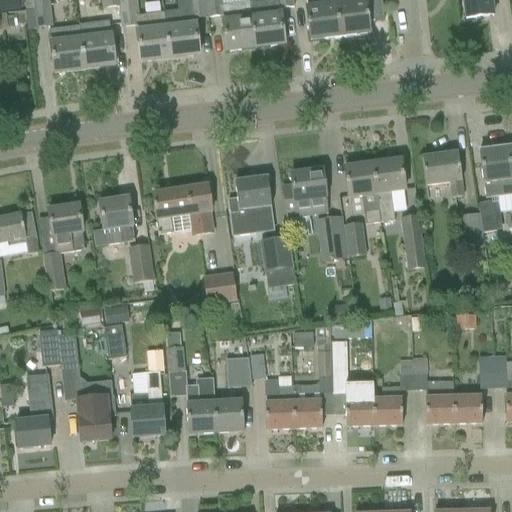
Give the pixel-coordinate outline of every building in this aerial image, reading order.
[(0,0),(2,14),(19,12),(17,0),(0,0)] [(31,0),(33,12),(35,30),(51,28),(47,0),(31,0)] [(101,0),(102,5),(103,10),(119,9),(121,9),(120,3),(121,3),(120,0),(101,0)] [(179,13),(163,15),(164,19),(169,61),(199,57),(195,27),(194,27),(193,22),(208,20),(204,0),(187,0),(188,8),(179,10),(179,13)] [(248,0),(204,0),(208,20),(222,18),(223,24),(222,24),(226,54),(255,50),(249,6),(248,0)] [(249,6),(255,50),(284,47),(280,17),(279,11),(293,9),(292,0),(278,0),(278,2),(249,6)] [(305,9),(309,43),(339,40),(334,0),(320,0),(321,1),(327,0),(329,0),(330,6),(305,9)] [(334,0),(339,40),(369,36),(367,24),(383,22),(380,0),(334,0)] [(462,0),(465,21),(492,18),(493,17),(490,0),(462,0)] [(121,3),(120,3),(121,9),(123,30),(139,27),(140,34),(136,34),(140,64),(169,61),(164,19),(163,15),(141,19),(139,19),(137,1),(125,2),(121,3)] [(80,41),(83,72),(114,68),(111,37),(109,37),(108,25),(95,26),(97,39),(80,41)] [(48,45),(53,76),(83,72),(80,41),(78,29),(48,32),(50,45),(48,45)] [(511,189),(507,150),(478,153),(485,201),(511,197),(511,189)] [(452,200),(463,199),(457,156),(421,160),(425,188),(450,185),(452,200)] [(400,163),(373,166),(381,225),(383,225),(396,223),(394,214),(392,195),(403,193),(405,193),(400,163)] [(359,168),(344,170),(349,201),(350,201),(363,199),(365,217),(366,227),(381,225),(373,166),(359,168)] [(282,190),(287,226),(309,222),(308,219),(328,216),(325,193),(322,173),(290,177),(291,189),(282,190)] [(227,202),(233,239),(254,236),(253,227),(273,224),(267,180),(234,184),(237,201),(227,202)] [(179,192),(152,196),(157,237),(170,235),(168,221),(183,219),(189,218),(192,240),(214,237),(207,188),(179,192)] [(93,234),(95,249),(121,246),(135,244),(128,203),(128,200),(127,200),(98,205),(102,233),(93,234)] [(491,203),(477,205),(479,217),(482,235),(498,232),(501,232),(501,231),(498,204),(492,205),(491,203)] [(47,258),(43,259),(48,294),(66,291),(60,256),(85,252),(78,209),(78,208),(47,213),(52,241),(44,243),(47,258)] [(30,215),(0,220),(0,246),(6,245),(7,250),(26,247),(27,254),(28,257),(38,254),(35,243),(30,217),(31,217),(30,215)] [(479,217),(456,220),(461,253),(465,252),(467,259),(483,257),(482,249),(484,248),(481,235),(482,235),(479,217)] [(318,225),(323,264),(346,261),(341,221),(318,225)] [(405,253),(408,273),(425,270),(422,251),(417,221),(401,223),(405,253)] [(345,230),(349,260),(367,258),(362,228),(345,230)] [(265,274),(267,291),(294,287),(287,240),(260,244),(264,274),(265,274)] [(127,251),(133,286),(152,283),(147,248),(127,251)] [(202,279),(206,309),(236,305),(232,275),(202,279)] [(402,304),(393,305),(395,320),(404,318),(402,304)] [(103,311),(105,327),(129,324),(126,307),(103,311)] [(79,314),(81,330),(100,326),(98,311),(79,314)] [(475,318),(455,319),(456,332),(475,331),(475,318)] [(349,327),(333,328),(333,338),(333,342),(349,341),(349,327)] [(107,359),(108,362),(126,359),(121,328),(103,330),(107,359)] [(329,330),(316,331),(317,355),(318,379),(319,379),(330,379),(330,354),(329,330)] [(56,333),(38,335),(42,369),(58,368),(60,368),(57,340),(56,333)] [(294,336),(293,336),(293,350),(294,350),(313,349),(313,335),(294,336)] [(72,338),(57,340),(60,368),(78,366),(78,365),(75,338),(72,338)] [(346,345),(331,346),(332,381),(332,398),(332,419),(345,418),(346,430),(373,429),(372,402),(372,386),(347,387),(346,345)] [(165,351),(168,377),(184,376),(182,350),(165,351)] [(249,359),(252,381),(266,380),(263,357),(249,359)] [(492,359),(479,360),(478,360),(479,391),(479,392),(492,391),(492,359)] [(505,425),(511,425),(511,381),(505,381),(505,359),(492,359),(492,391),(505,391),(505,398),(505,425)] [(226,362),(227,391),(251,389),(248,361),(226,362)] [(412,370),(412,392),(425,393),(425,400),(425,427),(453,426),(453,400),(452,384),(427,385),(426,385),(426,361),(412,361),(412,370)] [(412,370),(398,370),(399,389),(399,392),(400,392),(412,392),(412,370)] [(130,412),(132,441),(164,438),(162,410),(161,410),(158,374),(146,375),(147,394),(147,396),(130,397),(131,412),(130,412)] [(30,424),(15,425),(18,451),(49,448),(47,422),(53,421),(47,376),(25,379),(30,424)] [(292,389),(294,431),(321,430),(320,399),(332,398),(331,380),(331,379),(330,379),(319,379),(319,388),(292,389)] [(186,406),(185,406),(187,437),(215,435),(214,405),(212,381),(195,382),(195,388),(186,389),(186,406)] [(264,406),(265,433),(294,431),(292,389),(278,389),(278,382),(264,382),(265,406),(264,406)] [(85,402),(77,403),(79,421),(77,421),(78,426),(80,445),(110,442),(108,419),(115,418),(113,399),(112,399),(111,384),(86,386),(84,387),(85,402)] [(453,400),(453,426),(481,426),(481,399),(453,400)] [(372,402),(373,429),(401,428),(400,401),(372,402)] [(214,405),(215,435),(243,433),(242,403),(214,405)]
